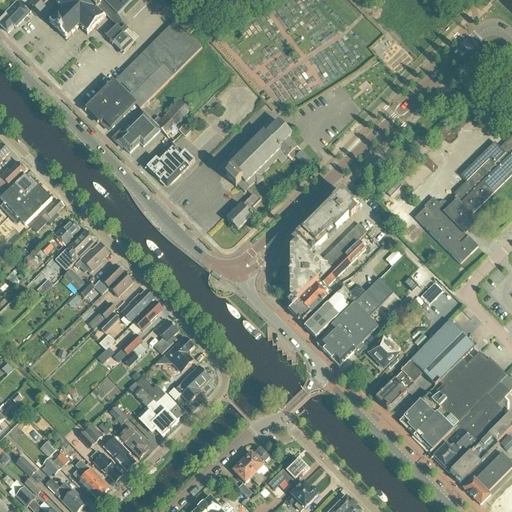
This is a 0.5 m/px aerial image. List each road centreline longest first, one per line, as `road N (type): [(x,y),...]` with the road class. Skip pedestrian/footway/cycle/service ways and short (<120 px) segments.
road 1 (residential): [(99,511),(222,394),(222,372),(0,137)]
road 2 (tertiary): [(219,271),(0,52)]
road 3 (tertiary): [(285,228),(480,33),(494,28)]
road 4 (tertiary): [(332,387),(456,511)]
road 5 (tertiary): [(169,511),(254,430),(280,417)]
road 6 (residential): [(280,417),(372,511)]
road 7 (tertiary): [(319,375),(255,302),(245,277)]
road 8 (unclassified): [(511,246),(467,295),(502,337)]
